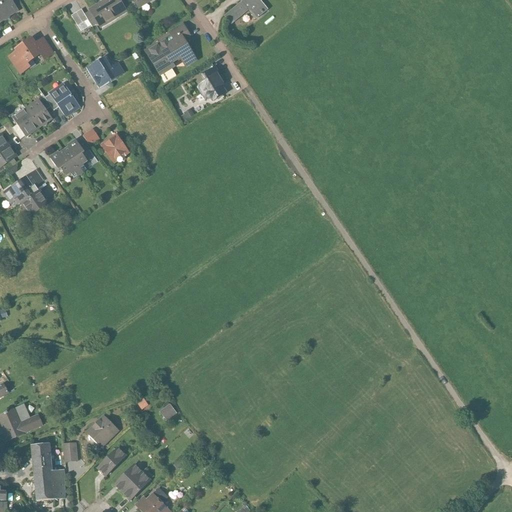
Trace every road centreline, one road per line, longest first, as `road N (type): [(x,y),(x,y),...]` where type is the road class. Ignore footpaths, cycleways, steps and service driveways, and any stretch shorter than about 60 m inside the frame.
road 1 (track): [(507,473),(244,91)]
road 2 (residential): [(36,17),(92,107),(32,154)]
